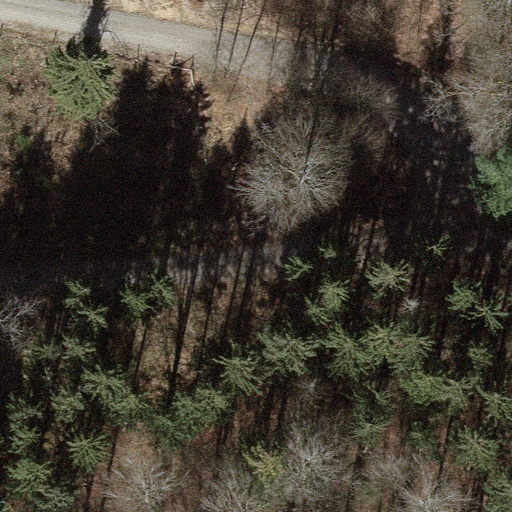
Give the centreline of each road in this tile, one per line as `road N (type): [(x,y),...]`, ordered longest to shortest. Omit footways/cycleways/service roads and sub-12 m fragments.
road 1 (track): [(511,197),(412,103),(46,0)]
road 2 (track): [(0,316),(511,247)]
